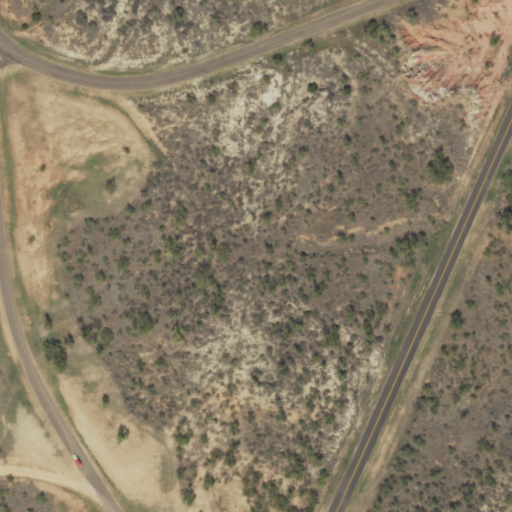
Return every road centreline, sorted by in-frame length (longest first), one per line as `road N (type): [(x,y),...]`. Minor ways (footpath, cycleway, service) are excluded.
road 1 (secondary): [(330,511),(511,102)]
road 2 (residential): [(0,45),(78,75),(133,80),(181,72),(374,0)]
road 3 (residential): [(118,511),(32,362),(0,218)]
road 4 (residential): [(0,466),(59,475),(110,511)]
